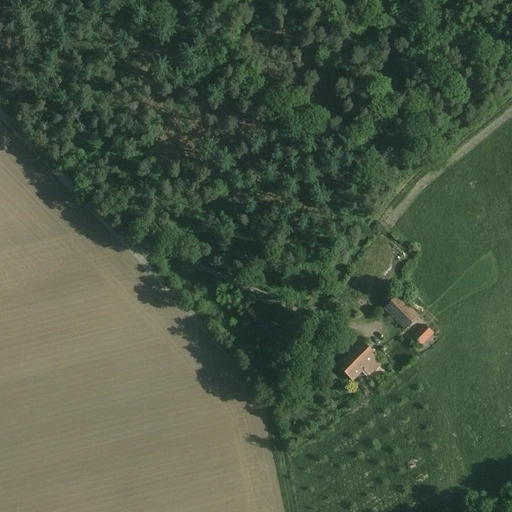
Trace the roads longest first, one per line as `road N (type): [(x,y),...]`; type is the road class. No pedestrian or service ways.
road 1 (track): [(511,93),(384,207),(258,394),(291,511)]
road 2 (track): [(0,111),(118,238),(311,318)]
road 3 (track): [(118,238),(258,394)]
